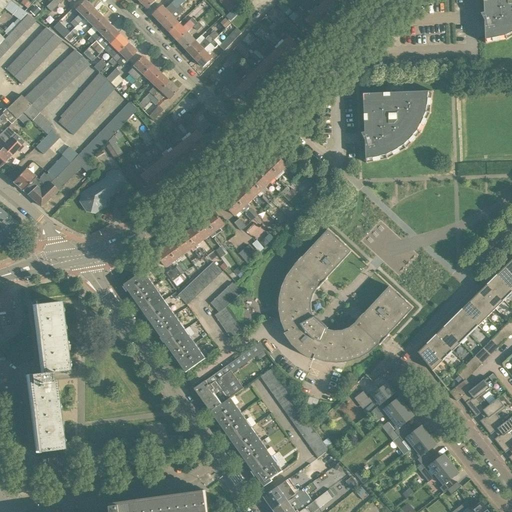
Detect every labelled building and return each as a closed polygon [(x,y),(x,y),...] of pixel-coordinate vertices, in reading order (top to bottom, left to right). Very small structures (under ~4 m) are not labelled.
[(0,0),(0,13),(0,14),(4,9),(11,2),(8,0),(0,0)] [(22,0),(19,4),(27,10),(31,4),(25,0),(22,0)] [(52,0),(50,2),(50,3),(46,7),(51,12),(63,0),(65,0),(68,3),(70,0),(52,0)] [(75,10),(79,14),(70,24),(74,28),(84,18),(93,9),(85,0),(75,10)] [(156,0),(138,0),(147,9),(156,0)] [(183,0),(177,0),(176,1),(167,10),(163,5),(152,15),(161,24),(180,6),(185,1),(183,0)] [(235,0),(222,0),(220,2),(229,11),(238,3),(235,0)] [(308,0),(305,0),(301,5),(307,11),(310,11),(311,12),(309,14),(311,16),(306,21),(318,33),(324,27),(329,22),(335,16),(323,4),(318,8),(317,6),(314,9),(313,8),(314,5),(308,0)] [(326,0),(323,4),(335,16),(341,10),(346,4),(350,0),(326,0)] [(479,23),(479,24),(485,22),(485,24),(485,25),(486,44),(487,44),(507,40),(508,40),(511,37),(511,0),(484,0),(485,11),(485,13),(481,14),(481,15),(482,22),(479,23)] [(281,1),(276,6),(285,14),(290,9),(281,1)] [(34,16),(40,10),(35,5),(29,11),(34,16)] [(185,10),(180,6),(161,24),(169,33),(179,23),(176,19),(185,10)] [(102,17),(93,9),(84,18),(92,27),(102,17)] [(232,12),(227,17),(226,18),(230,22),(231,22),(237,16),(232,12)] [(35,21),(28,16),(24,19),(31,26),(35,21)] [(111,26),(102,17),(92,27),(96,31),(90,37),(87,40),(92,45),(95,42),(111,26)] [(24,19),(21,23),(20,24),(27,30),(31,26),(24,19)] [(169,33),(178,41),(187,32),(193,26),(197,23),(193,19),(190,22),(189,22),(183,28),(179,23),(169,33)] [(202,28),(197,23),(193,26),(198,31),(202,28)] [(27,30),(20,24),(16,28),(23,35),(27,30)] [(111,26),(95,42),(104,50),(110,44),(119,34),(111,26)] [(284,66),(295,55),(301,49),(289,37),(284,42),(282,40),(280,42),(279,42),(279,39),(273,33),(270,36),(262,27),(255,35),(257,38),(259,36),(264,42),(267,39),(273,45),(276,45),(277,46),(275,48),(276,50),(272,54),(284,66)] [(23,35),(16,28),(11,33),(18,39),(23,35)] [(53,34),(45,28),(42,31),(49,38),(53,34)] [(237,29),(219,47),(224,52),(242,33),(237,29)] [(49,38),(42,31),(37,36),(45,43),(49,38)] [(71,31),(64,39),(68,42),(75,35),(71,31)] [(187,32),(178,41),(186,51),(196,41),(187,32)] [(18,39),(11,33),(7,37),(14,44),(18,39)] [(62,41),(53,34),(49,38),(57,46),(62,41)] [(110,44),(104,50),(112,58),(127,43),(119,34),(110,44)] [(45,43),(37,36),(33,41),(40,48),(45,43)] [(196,41),(186,51),(194,59),(214,41),(209,36),(205,39),(202,36),(196,41)] [(4,40),(3,42),(10,48),(14,44),(7,37),(4,40)] [(57,46),(49,38),(45,43),(52,51),(57,46)] [(251,45),(256,50),(261,44),(256,39),(251,45)] [(40,48),(33,41),(28,46),(36,53),(40,48)] [(219,46),(214,41),(194,59),(203,68),(213,59),(210,55),(215,49),(219,46)] [(10,48),(3,42),(0,44),(0,47),(6,53),(10,48)] [(52,51),(45,43),(40,48),(48,55),(52,51)] [(108,62),(109,63),(113,67),(122,57),(126,62),(136,51),(127,43),(112,58),(108,62)] [(36,53),(28,46),(24,51),(31,58),(36,53)] [(48,55),(40,48),(36,53),(43,60),(48,55)] [(82,57),(74,50),(69,54),(77,62),(78,61),(82,57)] [(86,50),(83,54),(91,62),(95,59),(86,50)] [(263,56),(256,50),(250,56),(257,62),(259,61),(260,62),(258,65),(260,66),(255,71),(267,84),(278,72),(284,66),(272,54),(267,59),(265,57),(263,60),(262,59),(263,56)] [(31,58),(24,51),(19,55),(27,63),(31,58)] [(43,60),(36,53),(31,58),(39,65),(43,60)] [(73,66),(74,65),(77,62),(69,54),(65,58),(73,66)] [(27,63),(19,55),(15,60),(22,67),(27,63)] [(133,67),(127,74),(134,80),(135,81),(136,80),(141,75),(151,64),(142,56),(132,67),(133,67)] [(85,69),(89,65),(82,57),(78,61),(85,69)] [(39,65),(31,58),(27,63),(34,70),(39,65)] [(68,70),(69,69),(73,66),(65,58),(61,62),(68,70)] [(15,60),(10,65),(18,72),(22,67),(15,60)] [(101,60),(93,68),(98,72),(106,65),(101,60)] [(78,61),(77,62),(74,65),(81,73),(85,69),(78,61)] [(64,74),(65,73),(68,70),(61,62),(57,66),(64,74)] [(34,70),(27,63),(22,67),(30,75),(34,70)] [(151,64),(141,75),(150,83),(159,72),(151,64)] [(6,70),(13,77),(18,72),(10,65),(6,70)] [(74,65),(73,66),(69,69),(77,77),(81,73),(74,65)] [(52,70),(60,78),(61,77),(64,74),(57,66),(52,70)] [(220,76),(225,81),(234,72),(229,66),(220,76)] [(239,66),(234,72),(239,77),(241,79),(244,79),(246,81),(238,89),(250,101),(267,84),(255,71),(248,78),(246,75),(246,73),(239,66)] [(25,79),(30,75),(22,67),(18,72),(25,79)] [(69,69),(68,70),(65,73),(73,81),(77,77),(69,69)] [(115,69),(114,71),(107,78),(111,82),(118,75),(120,73),(115,69)] [(56,82),(57,81),(60,78),(52,70),(48,74),(56,82)] [(13,77),(19,83),(21,84),(25,79),(18,72),(13,77)] [(169,81),(159,72),(150,83),(154,86),(148,93),(149,93),(137,106),(142,110),(151,100),(169,81)] [(239,77),(234,72),(225,81),(230,86),(239,77)] [(65,73),(64,74),(61,77),(68,85),(73,81),(65,73)] [(51,86),(52,85),(56,82),(48,74),(44,78),(51,86)] [(107,82),(98,74),(95,78),(103,86),(107,82)] [(118,75),(111,82),(115,87),(122,79),(118,75)] [(61,77),(60,78),(57,81),(64,89),(68,85),(61,77)] [(47,90),(48,89),(51,86),(44,78),(40,82),(47,90)] [(99,90),(103,86),(95,78),(91,83),(99,90)] [(141,85),(136,80),(135,81),(132,84),(137,89),(141,85)] [(57,81),(56,82),(52,85),(60,93),(64,89),(57,81)] [(169,81),(151,100),(155,104),(159,101),(158,100),(163,95),(168,100),(178,90),(169,81)] [(43,94),(44,93),(47,90),(40,82),(36,86),(43,94)] [(115,89),(107,82),(103,86),(111,93),(115,89)] [(95,95),(99,90),(91,83),(87,87),(95,95)] [(52,85),(51,86),(48,89),(56,97),(60,93),(52,85)] [(39,98),(40,97),(43,94),(36,86),(31,90),(39,98)] [(111,93),(103,86),(99,90),(107,97),(111,93)] [(92,99),(95,95),(87,87),(83,91),(92,99)] [(47,90),(44,93),(52,101),(56,97),(48,89),(47,90)] [(35,102),(36,101),(39,98),(31,90),(27,94),(35,102)] [(107,97),(99,90),(95,95),(103,102),(107,97)] [(88,103),(92,99),(83,91),(79,96),(88,103)] [(433,92),(364,95),(365,119),(365,126),(367,164),(368,164),(388,160),(389,159),(408,149),(422,133),(430,114),(431,114),(433,93),(433,92)] [(44,93),(43,94),(40,97),(47,105),(52,101),(44,93)] [(21,95),(6,109),(16,120),(24,112),(31,105),(35,102),(27,94),(23,98),(21,95)] [(103,102),(95,95),(92,99),(100,106),(103,102)] [(84,108),(88,103),(79,96),(75,100),(84,108)] [(39,98),(36,101),(43,109),(47,105),(40,97),(39,98)] [(100,106),(92,99),(88,103),(96,110),(100,106)] [(71,104),(80,112),(84,108),(75,100),(71,104)] [(36,101),(35,102),(31,105),(39,113),(43,109),(36,101)] [(96,110),(88,103),(84,108),(92,115),(96,110)] [(133,114),(137,110),(129,103),(125,107),(133,114)] [(68,109),(76,116),(80,112),(71,104),(68,109)] [(31,105),(24,112),(32,120),(39,113),(31,105)] [(158,106),(148,117),(153,121),(163,111),(158,106)] [(133,114),(125,107),(121,111),(129,119),(133,114)] [(92,115),(84,108),(80,112),(88,119),(92,115)] [(64,113),(72,120),(76,116),(68,109),(64,113)] [(129,119),(121,111),(117,115),(125,123),(129,119)] [(88,119),(80,112),(76,116),(84,123),(88,119)] [(43,117),(39,113),(32,120),(36,125),(43,117)] [(61,119),(68,125),(72,120),(64,113),(60,117),(61,119)] [(17,118),(21,122),(26,118),(22,114),(21,115),(17,118)] [(125,123),(117,115),(113,119),(121,127),(125,123)] [(84,123),(76,116),(72,120),(80,128),(84,123)] [(40,129),(48,121),(43,117),(36,125),(40,129)] [(181,138),(180,139),(182,142),(176,146),(187,159),(206,144),(195,131),(191,134),(189,132),(187,133),(184,130),(192,124),(188,118),(173,130),(179,138),(181,138)] [(65,129),(68,125),(61,119),(58,123),(65,129)] [(121,127),(113,119),(109,123),(117,131),(119,129),(121,127)] [(80,128),(72,120),(68,125),(76,132),(80,128)] [(50,126),(51,125),(48,121),(40,129),(47,136),(48,135),(51,132),(54,129),(50,126)] [(117,131),(109,123),(105,127),(113,135),(117,131)] [(68,125),(65,129),(73,136),(76,132),(68,125)] [(113,135),(105,127),(101,131),(109,139),(113,135)] [(0,167),(21,146),(20,146),(23,143),(15,136),(8,128),(0,134),(0,139),(5,144),(0,149),(0,167)] [(97,135),(105,143),(109,139),(101,131),(97,135)] [(48,135),(55,143),(59,139),(51,132),(48,135)] [(55,143),(48,135),(47,136),(44,139),(51,147),(55,143)] [(105,143),(97,135),(93,139),(102,147),(105,143)] [(117,157),(122,154),(115,142),(117,141),(114,136),(108,142),(109,144),(108,144),(117,157)] [(44,139),(40,143),(47,151),(51,147),(44,139)] [(102,147),(93,139),(89,143),(98,151),(102,147)] [(168,174),(181,164),(187,159),(176,146),(169,152),(167,149),(167,146),(161,140),(154,145),(160,152),(164,152),(166,155),(158,161),(168,174)] [(47,151),(40,143),(36,148),(43,155),(47,151)] [(98,151),(89,143),(85,147),(94,156),(98,151)] [(108,144),(105,147),(113,159),(117,157),(108,144)] [(66,159),(73,151),(69,147),(61,155),(62,156),(66,159)] [(94,156),(85,147),(82,152),(90,160),(94,156)] [(73,151),(66,159),(70,164),(76,157),(78,156),(73,151)] [(85,165),(88,162),(90,160),(82,152),(78,156),(76,157),(84,163),(85,165)] [(149,189),(162,179),(168,174),(158,161),(150,167),(148,164),(148,161),(143,154),(136,160),(142,167),(144,167),(146,170),(139,176),(149,189)] [(270,183),(275,179),(277,181),(280,178),(281,177),(279,175),(288,166),(276,154),(259,171),(270,183)] [(81,193),(79,202),(86,213),(84,216),(92,218),(94,215),(104,208),(106,199),(127,186),(127,184),(118,170),(113,169),(115,164),(110,157),(105,155),(97,163),(97,169),(105,178),(81,193)] [(70,164),(66,159),(62,156),(58,160),(66,168),(70,164)] [(62,187),(81,168),(90,177),(97,170),(88,162),(85,165),(84,163),(76,157),(70,164),(66,168),(62,172),(58,176),(54,180),(41,193),(34,188),(27,195),(40,207),(58,191),(59,192),(63,188),(62,187)] [(62,172),(66,168),(58,160),(54,164),(62,172)] [(58,176),(62,172),(54,164),(50,168),(58,176)] [(54,180),(58,176),(50,168),(46,173),(48,174),(54,180)] [(22,191),(23,191),(35,178),(26,169),(12,183),(22,191)] [(253,200),(262,192),(264,194),(265,193),(268,190),(266,188),(270,183),(259,171),(253,177),(241,188),(253,200)] [(40,179),(38,181),(35,178),(23,191),(27,195),(34,188),(41,193),(54,180),(48,174),(46,176),(43,174),(39,178),(40,179)] [(282,176),(281,177),(289,185),(292,182),(288,178),(286,176),(282,176)] [(281,177),(280,178),(280,182),(281,184),(286,188),(281,193),(289,202),(297,194),(289,185),(281,177)] [(236,217),(243,210),(246,207),(253,200),(241,188),(230,199),(224,205),(236,217)] [(264,194),(272,202),(275,199),(271,194),(269,193),(265,193),(264,194)] [(264,194),(263,195),(262,199),(264,200),(270,205),(271,204),(272,202),(264,194)] [(0,209),(0,244),(4,240),(6,241),(10,237),(8,235),(17,224),(0,209)] [(247,210),(255,219),(258,216),(253,211),(252,209),(248,209),(247,210)] [(255,219),(247,210),(245,212),(245,216),(247,217),(252,222),(253,221),(255,219)] [(206,240),(216,233),(217,234),(222,231),(221,229),(225,226),(215,212),(196,226),(206,240)] [(241,232),(246,228),(239,220),(235,224),(241,232)] [(196,226),(176,240),(186,254),(192,250),(206,240),(196,226)] [(344,244),(343,243),(338,238),(337,237),(336,236),(335,237),(328,231),(304,257),(303,256),(302,258),(295,265),(294,266),(295,267),(289,276),(288,278),(283,288),(281,293),(281,296),(280,302),(280,309),(281,316),(282,321),(283,325),(284,328),(287,333),(285,335),(288,339),(292,345),(296,341),(304,349),(300,353),(313,361),(315,359),(325,363),(336,364),(346,363),(349,363),(360,359),(371,353),(379,345),(380,346),(380,345),(381,345),(381,344),(388,337),(389,336),(388,335),(390,333),(413,309),(406,303),(407,302),(406,301),(403,304),(396,297),(398,294),(397,293),(396,293),(390,287),(365,314),(365,313),(364,314),(363,315),(357,322),(356,322),(355,323),(356,324),(350,329),(334,332),(328,330),(327,330),(327,329),(328,329),(327,327),(325,328),(316,320),(317,318),(316,317),(315,316),(314,317),(315,318),(314,318),(311,311),(311,303),(313,295),(318,288),(318,289),(319,288),(320,288),(326,280),(327,280),(328,279),(327,278),(351,252),(345,246),(346,245),(344,244)] [(217,236),(224,245),(227,242),(222,235),(219,235),(217,236)] [(220,247),(224,245),(217,236),(216,237),(215,238),(215,240),(220,247)] [(265,239),(260,243),(264,247),(269,243),(265,239)] [(167,268),(172,264),(181,258),(186,254),(176,240),(157,254),(167,268)] [(256,256),(249,247),(248,246),(244,250),(252,259),(256,256)] [(199,249),(198,250),(204,259),(207,256),(202,249),(199,249)] [(200,262),(204,259),(198,250),(196,252),(195,254),(200,262)] [(252,259),(244,250),(239,254),(247,264),(252,259)] [(218,277),(222,273),(212,262),(208,266),(218,277)] [(179,264),(185,273),(188,270),(183,263),(180,263),(179,264)] [(166,273),(172,282),(185,273),(179,264),(177,265),(176,266),(176,268),(172,271),(171,270),(169,271),(166,273)] [(208,266),(203,270),(214,281),(218,277),(208,266)] [(234,271),(237,276),(243,272),(239,267),(234,271)] [(511,274),(505,267),(505,268),(497,276),(511,291),(511,274)] [(199,275),(209,285),(214,281),(203,270),(199,275)] [(145,314),(164,300),(144,271),(124,285),(133,298),(131,299),(134,304),(136,302),(145,314)] [(199,275),(195,279),(205,289),(209,285),(199,275)] [(511,291),(497,276),(490,283),(488,284),(504,301),(511,293),(511,291)] [(191,283),(201,293),(205,289),(195,279),(191,283)] [(191,283),(186,287),(196,297),(201,293),(191,283)] [(242,293),(233,283),(228,287),(238,297),(242,293)] [(488,284),(487,285),(479,293),(496,309),(504,301),(488,284)] [(182,291),(192,301),(196,297),(186,287),(182,291)] [(233,301),(238,297),(228,287),(224,291),(233,301)] [(178,295),(187,305),(192,301),(182,291),(178,295)] [(229,305),(233,301),(224,291),(219,295),(229,305)] [(496,309),(479,293),(471,301),(487,318),(496,309)] [(0,313),(2,313),(12,312),(10,295),(0,295),(0,313)] [(224,309),(226,308),(229,305),(219,295),(215,300),(224,309)] [(185,329),(164,300),(145,314),(153,326),(151,328),(155,333),(157,331),(165,343),(185,329)] [(210,304),(219,313),(224,309),(215,300),(210,304)] [(471,301),(470,302),(462,310),(478,326),(487,318),(471,301)] [(35,454),(63,450),(54,381),(50,381),(49,374),(68,372),(59,302),(32,306),(40,374),(25,376),(35,454)] [(224,309),(219,313),(215,316),(218,321),(229,313),(226,308),(224,309)] [(462,310),(460,312),(453,318),(470,335),(478,326),(462,310)] [(229,313),(218,321),(221,325),(233,318),(229,313)] [(233,318),(221,325),(225,330),(236,323),(233,318)] [(453,318),(453,319),(445,327),(461,343),(470,335),(453,318)] [(236,323),(225,330),(228,335),(240,328),(236,323)] [(445,327),(444,327),(436,335),(453,352),(461,343),(445,327)] [(228,335),(232,340),(243,332),(240,328),(228,335)] [(172,357),(175,362),(177,360),(186,373),(206,359),(185,329),(165,343),(174,355),(172,357)] [(436,335),(431,341),(428,344),(444,360),(453,352),(436,335)] [(499,347),(503,344),(495,336),(492,340),(499,347)] [(492,340),(488,344),(495,351),(499,347),(492,340)] [(249,362),(256,357),(263,352),(266,350),(260,342),(260,343),(244,354),(249,362)] [(428,344),(418,353),(433,371),(444,360),(428,344)] [(482,364),(485,361),(478,353),(475,357),(482,364)] [(475,357),(471,361),(478,368),(482,364),(475,357)] [(244,389),(233,373),(228,365),(194,389),(211,412),(231,398),(244,389)] [(275,374),(272,369),(260,377),(264,382),(275,374)] [(461,370),(457,374),(459,376),(462,379),(464,381),(466,380),(468,378),(461,370)] [(278,379),(275,374),(264,382),(267,387),(278,379)] [(494,374),(490,378),(495,384),(499,381),(494,374)] [(267,387),(270,391),(282,383),(278,379),(267,387)] [(469,392),(473,389),(466,380),(464,381),(450,393),(457,402),(469,392)] [(483,411),(490,405),(483,397),(492,390),(484,380),(473,389),(469,392),(473,398),(470,401),(470,400),(466,403),(476,417),(483,411)] [(270,391),(274,396),(285,388),(282,383),(270,391)] [(386,400),(395,393),(388,383),(379,391),(375,386),(365,394),(369,399),(371,397),(378,407),(386,400)] [(288,393),(285,388),(274,396),(277,401),(288,393)] [(292,398),(288,393),(277,401),(280,406),(292,398)] [(319,400),(309,397),(307,405),(316,408),(319,400)] [(223,429),(232,441),(251,427),(231,398),(211,412),(220,425),(218,426),(221,431),(223,429)] [(295,403),(292,398),(280,406),(284,411),(295,403)] [(399,398),(390,405),(386,400),(378,407),(376,408),(380,413),(382,412),(390,421),(407,407),(399,398)] [(498,398),(490,405),(483,411),(488,416),(485,419),(484,418),(480,421),(491,435),(498,429),(497,429),(504,424),(497,415),(506,408),(498,398)] [(299,407),(295,403),(284,411),(287,415),(299,407)] [(302,412),(299,407),(287,415),(291,420),(302,412)] [(409,429),(405,424),(414,417),(407,407),(390,421),(397,430),(395,431),(399,436),(409,429)] [(305,417),(302,412),(291,420),(294,425),(305,417)] [(309,422),(305,417),(294,425),(297,430),(309,422)] [(497,429),(498,429),(502,435),(499,437),(499,436),(495,440),(505,453),(511,447),(511,446),(511,433),(511,432),(511,417),(504,424),(497,429)] [(317,425),(323,432),(329,427),(323,420),(317,425)] [(312,427),(309,422),(297,430),(301,434),(312,427)] [(429,436),(422,426),(413,433),(409,429),(399,436),(403,441),(405,440),(412,449),(429,436)] [(244,458),(252,470),(272,456),(251,427),(232,441),(240,453),(238,455),(242,460),(244,458)] [(304,439),(315,431),(312,427),(301,434),(304,439)] [(319,436),(315,431),(304,439),(307,444),(319,436)] [(322,441),(319,436),(307,444),(311,449),(322,441)] [(429,436),(412,449),(419,458),(417,460),(421,465),(431,457),(427,452),(437,445),(429,436)] [(326,446),(322,441),(311,449),(314,454),(326,446)] [(329,451),(326,446),(314,454),(318,458),(329,451)] [(436,476),(452,464),(444,455),(435,462),(431,457),(421,465),(425,470),(429,467),(436,476)] [(261,482),(259,484),(262,489),(273,481),(271,479),(283,471),(272,456),(252,470),(261,482)] [(454,485),(450,480),(459,473),(452,464),(436,476),(443,485),(440,488),(444,493),(448,490),(454,485)] [(346,481),(349,485),(354,481),(351,477),(346,481)] [(358,486),(354,481),(349,485),(352,490),(358,486)] [(274,510),(288,500),(280,489),(287,485),(285,482),(266,495),(264,497),(274,510)] [(457,482),(454,485),(448,490),(452,495),(462,487),(458,483),(457,482)] [(362,488),(356,493),(363,501),(368,496),(362,488)] [(299,511),(301,511),(306,507),(312,502),(303,489),(288,500),(274,510),(275,511),(299,511)] [(313,511),(334,496),(330,490),(312,502),(306,507),(301,511),(299,511),(313,511)] [(208,511),(206,493),(111,506),(111,511),(208,511)] [(489,511),(482,502),(472,510),(474,511),(489,511)]
